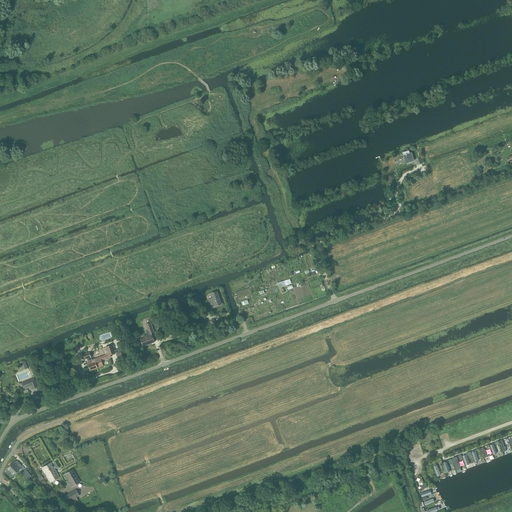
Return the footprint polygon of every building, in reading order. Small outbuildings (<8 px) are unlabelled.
[(414,161),(411,153),(409,154),(408,151),(402,153),(406,164),(414,161)] [(222,306),(218,293),(211,295),(212,299),(208,300),(211,309),(216,307),(216,308),(222,306)] [(216,316),(210,319),(213,327),(220,324),(216,316)] [(151,323),(146,325),(149,332),(150,335),(155,333),(151,323)] [(144,339),(140,340),(143,347),(155,343),(152,334),(150,335),(149,332),(147,333),(148,335),(143,337),(144,339)] [(114,352),(113,348),(115,348),(114,346),(106,349),(108,355),(94,360),(92,360),(91,358),(90,353),(84,355),(85,360),(87,359),(88,362),(87,362),(88,365),(90,371),(97,368),(97,367),(103,365),(101,361),(108,359),(108,357),(120,353),(119,351),(114,352)] [(33,379),(21,384),(23,389),(31,386),(32,390),(37,388),(33,379)] [(22,466),(16,460),(6,469),(8,470),(5,473),(10,478),(19,470),(21,473),(25,469),(22,466)] [(59,478),(54,469),(56,468),(56,469),(60,467),(57,461),(53,463),(55,467),(53,468),(51,463),(42,468),(51,483),(59,478)] [(80,483),(72,470),(65,475),(68,481),(70,481),(73,487),(80,483)] [(63,505),(78,496),(75,491),(60,500),(63,505)]
